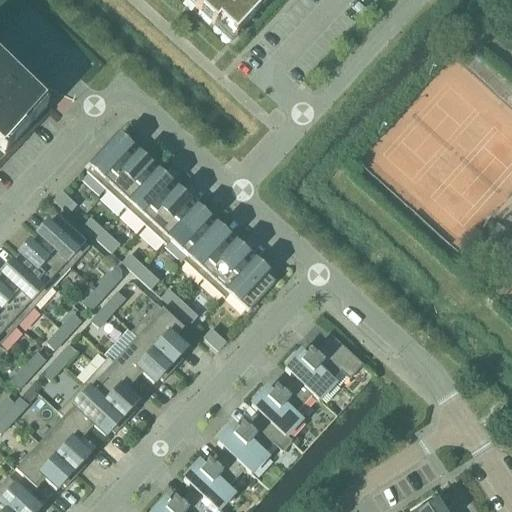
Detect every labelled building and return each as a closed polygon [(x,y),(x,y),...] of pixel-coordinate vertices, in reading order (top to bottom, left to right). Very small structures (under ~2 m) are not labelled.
[(184,0),(214,27),(217,23),(234,38),(259,11),(255,8),(261,0),(184,0)] [(0,151),(4,155),(46,109),(0,67),(0,151)] [(112,187),(136,161),(115,142),(85,175),(106,193),(112,187)] [(136,161),(112,187),(106,193),(125,211),(155,179),(136,161)] [(151,223),(175,196),(155,179),(125,211),(145,229),(151,223)] [(60,196),(54,203),(68,216),(74,209),(60,196)] [(175,196),(151,223),(145,229),(165,248),(169,243),(168,243),(194,214),(175,196)] [(188,260),(214,232),(194,214),(168,243),(169,243),(187,260),(188,260)] [(37,240),(70,270),(89,250),(56,220),(37,240)] [(82,230),(97,243),(103,236),(89,223),(82,230)] [(188,260),(187,260),(183,264),(203,283),(233,250),(214,232),(188,260)] [(97,243),(111,256),(117,249),(103,236),(97,243)] [(19,260),(52,290),(70,270),(37,240),(19,260)] [(227,296),(253,268),(233,250),(203,283),(224,301),(228,297),(227,296)] [(128,258),(121,266),(135,279),(142,271),(128,258)] [(52,290),(19,260),(1,279),(34,309),(52,290)] [(227,296),(228,297),(247,315),(273,286),(253,268),(227,296)] [(135,279),(149,291),(156,284),(142,271),(135,279)] [(0,280),(0,313),(16,329),(34,309),(1,279),(0,280)] [(108,279),(95,293),(102,300),(115,286),(108,279)] [(82,307),(89,314),(102,300),(95,293),(82,307)] [(160,301),(161,302),(174,314),(181,307),(167,294),(160,301)] [(103,310),(110,317),(123,303),(116,296),(103,310)] [(174,314),(188,327),(195,320),(181,307),(174,314)] [(136,340),(172,373),(182,362),(178,359),(184,352),(173,342),(182,332),(155,308),(130,336),(136,341),(136,340)] [(103,310),(90,324),(98,331),(110,317),(103,310)] [(0,346),(16,329),(0,313),(0,346)] [(71,319),(59,332),(67,339),(79,326),(71,319)] [(46,346),(54,353),(67,339),(59,332),(46,346)] [(203,341),(217,353),(224,346),(210,333),(203,341)] [(348,382),(361,367),(330,339),(313,357),(307,352),(302,357),(300,355),(283,372),(292,380),(293,380),(311,397),(317,403),(334,385),(331,383),(339,374),(348,382)] [(112,367),(132,386),(141,377),(152,387),(159,380),(162,384),(172,373),(136,340),(136,341),(113,366),(112,367)] [(54,363),(62,370),(75,356),(67,349),(54,363)] [(36,358),(24,371),(31,378),(43,364),(36,358)] [(82,388),(108,412),(123,426),(133,416),(129,412),(136,405),(124,395),(132,386),(112,367),(113,366),(107,361),(82,388)] [(54,363),(41,377),(49,383),(62,370),(54,363)] [(11,385),(18,392),(31,378),(24,371),(11,385)] [(293,380),(292,380),(280,394),(273,389),(269,394),(266,391),(250,409),(258,417),(259,417),(284,440),(285,438),(300,422),(294,416),(311,397),(293,380)] [(123,426),(108,412),(82,388),(57,415),(63,421),(63,420),(84,439),(92,430),(104,440),(110,433),(114,437),(123,426)] [(6,401),(0,406),(0,421),(5,416),(13,408),(6,401)] [(18,402),(14,407),(13,408),(5,416),(13,423),(26,409),(18,402)] [(0,436),(0,437),(0,436),(13,423),(5,416),(0,421),(0,436)] [(259,417),(258,417),(246,431),(240,425),(235,431),(232,428),(216,446),(225,454),(244,471),(243,471),(250,477),(266,459),(263,456),(272,447),(281,455),(291,444),(285,438),(284,440),(259,417)] [(39,447),(74,479),(84,469),(81,465),(87,458),(75,448),(84,439),(63,420),(63,421),(39,447)] [(74,479),(39,447),(15,473),(35,492),(43,483),(55,493),(61,486),(65,490),(74,479)] [(225,454),(212,468),(206,462),(201,468),(198,465),(182,483),(191,491),(214,511),(217,511),(232,496),(226,490),(243,471),(244,471),(225,454)] [(0,489),(0,508),(4,511),(37,511),(38,511),(27,501),(35,492),(15,473),(0,489)] [(214,511),(191,491),(178,505),(172,499),(167,505),(164,502),(155,511),(214,511)] [(441,511),(436,503),(422,511),(421,509),(416,511),(441,511)]
